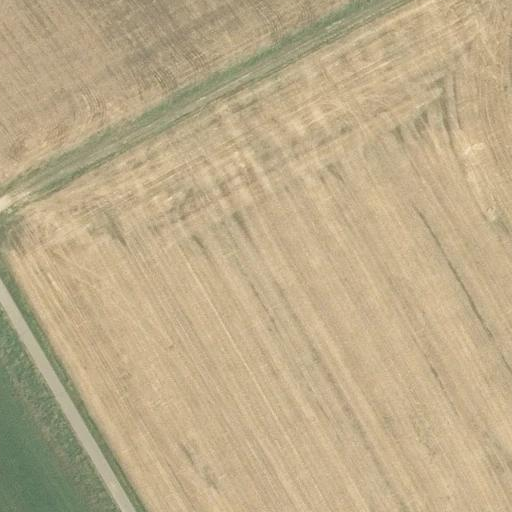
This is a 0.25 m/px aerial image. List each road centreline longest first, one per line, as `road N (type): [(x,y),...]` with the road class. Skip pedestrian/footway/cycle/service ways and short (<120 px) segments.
road 1 (track): [(396,0),(0,206)]
road 2 (unclassified): [(125,511),(0,298)]
